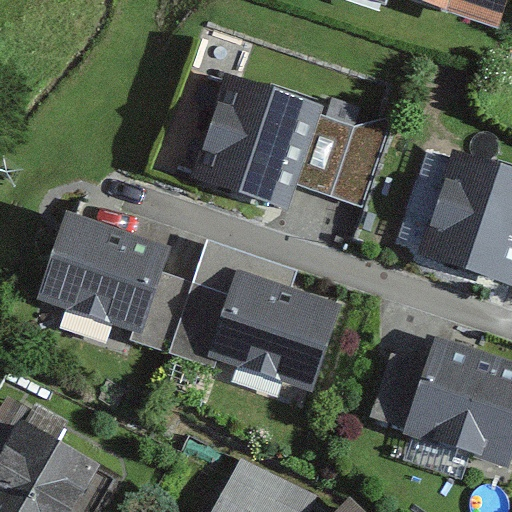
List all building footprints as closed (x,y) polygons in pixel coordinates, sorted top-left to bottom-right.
[(511,0),(393,0),(502,33),(511,0)] [(318,121),(226,92),(197,185),(290,214),(318,121)] [(377,190),(391,125),(353,116),(338,181),(377,190)] [(511,177),(454,158),(419,265),(511,295),(511,177)] [(171,261),(66,231),(39,321),(144,351),(171,261)] [(340,316),(234,286),(210,370),(315,400),(340,316)] [(511,460),(511,364),(434,344),(407,444),(509,471),(511,460)] [(79,511),(98,477),(15,433),(0,460),(0,511),(79,511)]
